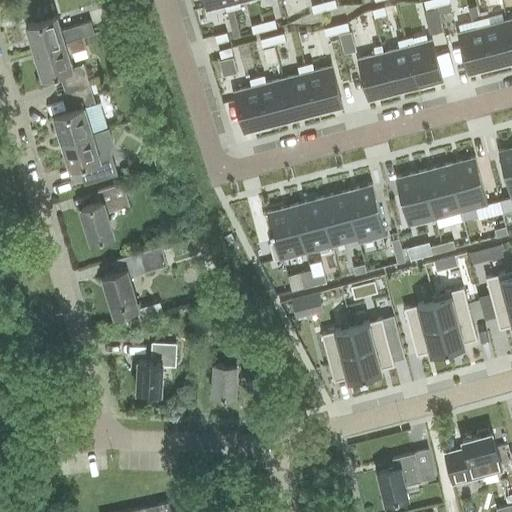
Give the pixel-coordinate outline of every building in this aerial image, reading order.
[(111,26),(125,22),(118,0),(110,0),(104,2),(111,26)] [(231,0),(204,0),(207,9),(209,9),(208,6),(224,2),(227,10),(234,8),(231,0)] [(231,0),(234,8),(241,6),(239,0),(231,0)] [(336,0),(324,3),(326,11),(338,9),(336,0)] [(435,0),(424,0),(423,0),(425,8),(437,5),(435,0)] [(32,8),(36,21),(53,16),(49,3),(32,8)] [(324,3),(312,7),(314,15),(326,11),(324,3)] [(384,6),(372,9),(374,17),(386,14),(384,6)] [(436,9),(423,12),(429,35),(442,31),(436,9)] [(84,34),(94,31),(91,21),(78,24),(61,30),(57,16),(26,25),(34,51),(84,34)] [(488,16),(481,18),(493,64),(511,59),(511,39),(507,19),(490,24),(488,16)] [(275,18),(263,21),(265,29),(277,26),(275,18)] [(475,28),(458,32),(468,73),(470,73),(469,71),(493,64),(481,18),(473,20),(475,28)] [(263,21),(251,24),(253,32),(265,29),(263,21)] [(347,21),(335,24),(337,32),(349,29),(347,21)] [(335,24),(324,27),(326,35),(337,32),(335,24)] [(227,31),(215,34),(217,42),(229,39),(227,31)] [(283,32),(272,35),(274,43),(285,40),(283,32)] [(68,52),(88,47),(84,34),(34,51),(42,77),(59,72),(65,91),(90,83),(84,64),(72,67),(68,52)] [(272,35),(260,38),(262,46),(274,43),(272,35)] [(412,36),(405,38),(417,84),(440,78),(441,80),(442,80),(431,39),(414,44),(412,36)] [(399,47),(383,51),(393,90),(417,84),(405,38),(397,40),(399,47)] [(375,54),(358,58),(368,99),(370,99),(369,97),(393,90),(383,51),(381,44),(373,46),(375,54)] [(231,47),(219,50),(222,58),(234,55),(231,47)] [(219,61),(223,76),(237,72),(233,57),(219,61)] [(312,62),(305,64),(317,110),(340,104),(341,106),(342,106),(331,65),(314,70),(312,62)] [(299,73),(283,78),(293,116),(317,110),(305,64),(297,66),(299,73)] [(264,74),(257,76),(269,123),(293,116),(283,78),(266,82),(264,74)] [(251,86),(234,90),(244,131),(246,131),(245,129),(269,123),(257,76),(249,78),(251,86)] [(61,141),(93,130),(108,126),(101,102),(96,103),(90,83),(65,91),(70,109),(53,114),(61,141)] [(84,183),(117,174),(111,155),(112,155),(113,141),(108,127),(61,141),(69,168),(79,165),(84,183)] [(511,146),(498,150),(510,197),(511,196),(511,146)] [(448,163),(461,210),(487,203),(475,156),(448,163)] [(448,163),(422,170),(434,217),(461,210),(448,163)] [(395,177),(408,224),(434,217),(422,170),(395,177)] [(106,212),(129,205),(122,182),(98,190),(101,202),(82,208),(92,241),(113,235),(106,212)] [(346,190),(358,237),(357,238),(358,242),(386,234),(372,183),(346,190)] [(346,190),(319,197),(332,244),(357,238),(358,237),(346,190)] [(319,197),(293,204),(305,251),(332,244),(319,197)] [(293,204),(267,211),(271,230),(271,233),(272,233),(274,240),(269,242),(274,260),(305,251),(293,204)] [(494,228),(496,236),(508,233),(507,230),(506,225),(494,228)] [(391,239),(397,263),(405,260),(399,237),(391,239)] [(441,242),(443,250),(455,247),(453,239),(441,242)] [(429,245),(431,253),(443,250),(441,242),(429,245)] [(167,264),(161,246),(115,260),(119,271),(102,276),(113,315),(138,308),(129,275),(167,264)] [(487,246),(469,251),(473,263),(490,258),(487,246)] [(455,254),(445,257),(448,267),(457,265),(455,254)] [(353,265),(355,273),(367,271),(365,263),(353,265)] [(313,276),(311,269),(299,272),(303,287),(315,284),(313,276)] [(511,269),(485,276),(499,328),(511,324),(511,269)] [(327,281),(324,273),(313,276),(315,284),(327,281)] [(352,285),(356,297),(379,291),(376,279),(352,285)] [(432,294),(433,299),(434,299),(448,350),(449,350),(449,349),(465,345),(464,341),(477,338),(463,286),(432,294)] [(446,351),(448,350),(434,299),(433,299),(404,307),(416,354),(429,350),(430,354),(446,350),(446,351)] [(163,311),(160,300),(139,307),(142,317),(163,311)] [(382,317),(352,325),(365,376),(366,376),(366,375),(382,371),(381,367),(394,364),(382,317)] [(352,325),(321,333),(334,380),(347,377),(348,380),(363,376),(364,377),(365,376),(352,325)] [(174,366),(175,344),(151,343),(150,361),(138,360),(136,391),(161,393),(162,365),(174,366)] [(236,383),(264,376),(259,354),(225,352),(224,364),(214,363),(212,395),(235,396),(236,383)] [(488,430),(487,427),(475,430),(476,434),(461,438),(464,446),(444,451),(452,484),(502,470),(490,430),(488,430)] [(395,468),(378,472),(386,503),(409,497),(406,485),(421,481),(421,480),(435,477),(428,449),(393,458),(395,468)] [(170,511),(168,501),(117,511),(170,511)]
